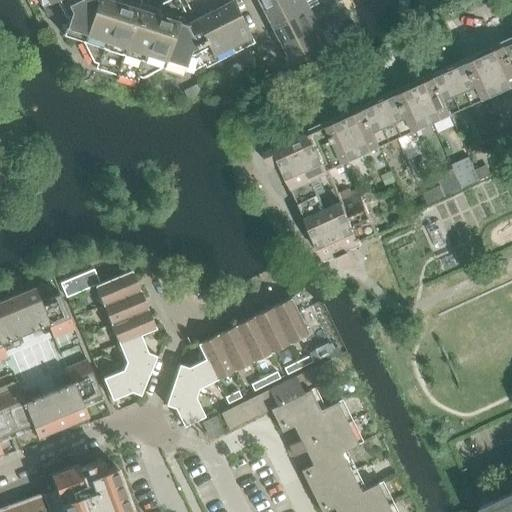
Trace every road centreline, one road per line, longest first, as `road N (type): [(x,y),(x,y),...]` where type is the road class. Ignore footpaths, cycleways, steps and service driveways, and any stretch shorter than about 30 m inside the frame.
road 1 (residential): [(263,137),(502,28),(511,11)]
road 2 (residential): [(0,470),(108,426),(141,423)]
